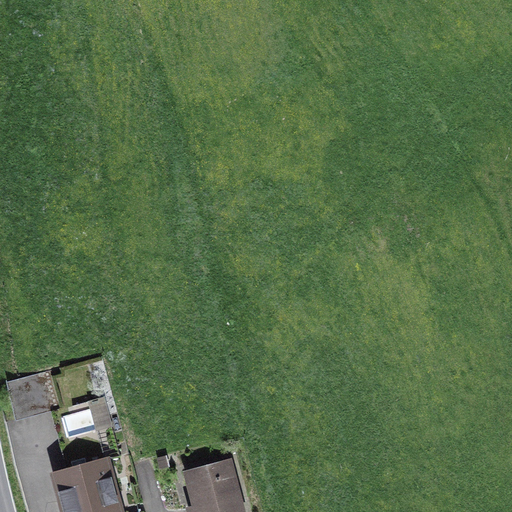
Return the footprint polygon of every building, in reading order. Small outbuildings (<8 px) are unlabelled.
[(95,362),(61,371),(70,405),(104,396),(95,362)] [(49,372),(11,375),(13,414),(51,411),(49,372)] [(99,451),(98,425),(107,424),(106,408),(66,410),(68,433),(84,433),(85,451),(99,451)] [(52,477),(60,511),(121,511),(109,463),(52,477)] [(242,511),(232,463),(186,473),(194,511),(242,511)]
